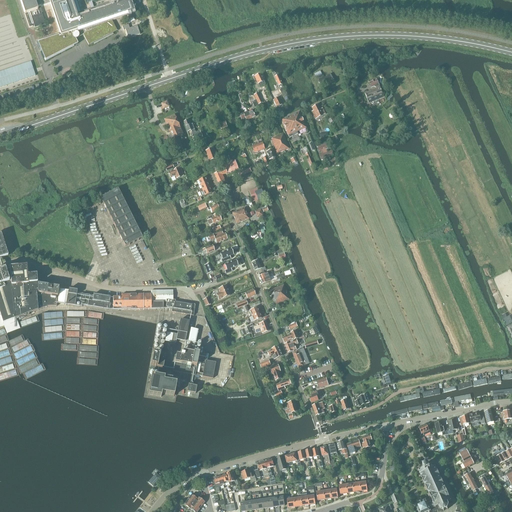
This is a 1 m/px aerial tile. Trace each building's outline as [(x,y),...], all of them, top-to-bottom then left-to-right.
[(20,0),(25,14),(29,28),(29,27),(33,26),(34,26),(35,28),(45,25),(44,20),(42,15),(42,14),(41,14),(39,7),(41,7),(50,4),(51,3),(61,31),(62,35),(62,36),(59,37),(59,35),(38,42),(44,59),(45,61),(78,44),(75,39),(76,39),(77,39),(77,38),(78,38),(82,35),(84,35),(89,45),(88,46),(117,31),(116,31),(111,21),(107,22),(107,20),(111,19),(132,12),(129,2),(128,2),(122,4),(121,3),(121,2),(122,2),(122,1),(122,0),(121,0),(114,0),(115,0),(115,1),(115,2),(116,2),(116,3),(117,3),(117,4),(118,4),(118,5),(115,6),(114,4),(111,5),(112,7),(107,9),(106,4),(93,8),(89,9),(80,12),(75,0),(20,0)] [(122,27),(124,31),(126,30),(128,38),(140,34),(137,26),(129,29),(128,25),(122,27)] [(254,77),(258,85),(262,92),(259,93),(262,99),(267,97),(260,83),(264,82),(260,74),(259,75),(258,74),(257,75),(257,76),(254,77)] [(318,80),(320,84),(326,82),(328,85),(334,82),(330,74),(318,80)] [(369,83),(371,88),(374,87),(376,88),(376,89),(365,93),(367,100),(383,94),(377,80),(369,83)] [(258,94),(254,95),(258,105),(262,103),(258,94)] [(273,100),(276,108),(282,105),(278,98),(273,100)] [(311,112),(315,119),(323,116),(317,105),(311,108),(313,111),(311,112)] [(249,114),(248,112),(243,114),(243,113),(239,115),(241,120),(245,118),(246,121),(251,119),(249,114)] [(281,120),(288,135),(289,138),(293,136),(292,134),(306,128),(299,112),(281,120)] [(326,116),(333,129),(337,126),(330,114),(326,116)] [(165,119),(169,129),(179,125),(175,115),(165,119)] [(194,142),(202,139),(200,131),(195,133),(194,130),(192,124),(189,125),(187,121),(184,122),(187,132),(191,131),(192,134),(191,134),(194,142)] [(219,124),(221,132),(228,130),(225,122),(219,124)] [(179,125),(169,129),(171,135),(168,136),(173,148),(180,145),(177,137),(183,134),(179,125)] [(271,139),(277,154),(289,149),(283,135),(271,139)] [(303,148),(308,146),(304,136),(300,138),(303,148)] [(252,147),(254,153),(264,149),(262,143),(252,147)] [(316,146),(319,151),(328,147),(327,143),(316,146)] [(205,152),(209,162),(217,160),(213,149),(205,152)] [(266,152),(269,160),(273,159),(274,162),(277,161),(272,150),(266,152)] [(319,155),(321,160),(333,156),(332,151),(319,155)] [(228,156),(218,159),(220,164),(230,161),(228,156)] [(234,166),(232,160),(227,162),(219,165),(221,170),(218,171),(218,172),(215,174),(214,175),(218,182),(219,183),(224,180),(222,175),(237,169),(236,166),(234,166)] [(180,168),(168,173),(170,178),(175,176),(176,179),(183,176),(180,168)] [(241,177),(243,183),(253,179),(250,173),(241,177)] [(200,186),(202,191),(209,188),(207,183),(200,186)] [(209,188),(202,191),(199,192),(201,197),(211,193),(209,188)] [(258,191),(257,188),(249,191),(252,201),(257,199),(258,200),(264,198),(262,190),(258,191)] [(100,198),(125,247),(142,238),(117,189),(100,198)] [(242,199),(245,206),(251,204),(249,197),(242,199)] [(207,209),(208,211),(210,210),(212,213),(219,210),(217,205),(207,209)] [(232,213),(234,219),(247,214),(245,208),(232,213)] [(219,215),(217,216),(216,214),(207,218),(208,220),(207,220),(209,226),(213,224),(221,221),(219,215)] [(247,214),(234,219),(236,224),(249,219),(247,214)] [(208,237),(210,241),(214,239),(216,244),(227,239),(225,234),(223,234),(222,232),(208,237)] [(205,250),(206,252),(207,254),(214,251),(212,246),(197,251),(198,254),(205,251),(204,251),(205,250)] [(231,259),(230,256),(233,255),(231,249),(220,254),(222,259),(221,259),(222,263),(231,259)] [(224,265),(227,270),(224,271),(225,274),(232,271),(231,269),(238,266),(236,260),(224,265)] [(260,267),(258,260),(251,263),(254,271),(260,269),(261,271),(266,270),(265,267),(262,268),(261,267),(260,267)] [(213,272),(209,263),(204,265),(208,274),(213,272)] [(27,266),(10,268),(5,269),(2,270),(0,271),(0,314),(3,324),(24,315),(25,317),(29,315),(29,314),(48,307),(56,306),(56,297),(57,297),(59,288),(38,284),(37,284),(36,275),(27,276),(27,266)] [(259,276),(261,280),(269,277),(268,275),(272,273),(271,271),(266,273),(266,274),(265,274),(264,272),(259,274),(260,276),(259,276)] [(269,277),(261,280),(262,284),(275,279),(276,280),(283,277),(282,275),(275,277),(270,279),(269,277)] [(269,290),(274,305),(289,300),(284,285),(269,290)] [(223,299),(230,296),(225,286),(218,289),(220,293),(216,294),(219,300),(222,298),(223,299)] [(57,297),(56,303),(66,304),(68,295),(68,291),(59,289),(57,297)] [(66,304),(75,306),(77,291),(69,289),(68,291),(68,295),(66,304)] [(243,294),(246,299),(255,295),(253,290),(243,294)] [(163,302),(167,302),(167,299),(173,300),(173,291),(151,291),(151,294),(144,295),(144,294),(143,294),(143,295),(121,295),(121,297),(113,297),(113,309),(118,309),(118,308),(121,308),(121,310),(163,309),(163,302)] [(87,303),(88,303),(87,306),(109,310),(110,304),(109,303),(110,297),(93,295),(93,296),(81,294),(81,299),(80,299),(80,298),(77,297),(77,300),(80,300),(81,300),(80,302),(76,301),(75,306),(80,307),(80,306),(82,307),(82,302),(84,302),(84,300),(88,300),(88,302),(87,302),(87,301),(86,301),(85,302),(85,303),(86,304),(87,303)] [(166,307),(172,308),(174,308),(175,302),(175,300),(173,300),(167,299),(167,302),(166,307)] [(236,305),(238,309),(248,305),(246,300),(236,305)] [(174,308),(172,308),(171,312),(193,316),(195,305),(192,304),(192,305),(175,302),(174,308)] [(249,311),(252,316),(259,313),(257,308),(249,311)] [(259,313),(252,316),(252,317),(249,318),(251,323),(261,318),(259,313)] [(511,314),(503,319),(507,326),(511,323),(511,314)] [(176,342),(181,343),(184,344),(189,322),(180,320),(177,335),(173,335),(171,343),(176,344),(176,342)] [(265,321),(258,324),(259,326),(253,328),(256,334),(261,332),(262,333),(268,331),(265,321)] [(282,338),(285,344),(298,339),(295,331),(291,333),(291,334),(282,338)] [(297,340),(285,344),(288,353),(296,350),(295,345),(298,344),(297,340)] [(272,350),(267,352),(270,357),(273,355),(275,360),(283,356),(278,346),(271,349),(272,350)] [(293,353),(299,368),(306,366),(300,350),(293,353)] [(182,356),(180,355),(176,355),(175,362),(174,362),(173,372),(195,376),(202,377),(212,379),(216,363),(205,361),(203,373),(196,372),(197,367),(196,366),(199,354),(193,353),(183,351),(182,356)] [(151,366),(163,368),(165,358),(159,357),(159,355),(153,354),(151,366)] [(269,360),(260,364),(261,368),(271,365),(269,360)] [(281,372),(278,365),(270,368),(270,369),(264,371),(265,374),(271,371),(272,375),(273,374),(276,381),(282,379),(279,372),(281,372)] [(150,373),(149,375),(151,375),(151,376),(163,378),(164,375),(165,369),(163,369),(163,368),(151,366),(150,373)] [(174,396),(175,389),(176,383),(170,382),(170,379),(164,378),(163,378),(151,376),(148,395),(161,397),(162,394),(174,396)] [(331,376),(326,378),(317,381),(319,388),(329,385),(327,380),(332,378),(331,376)] [(500,377),(487,379),(488,385),(501,382),(500,377)] [(486,379),(472,382),(474,388),(487,385),(486,379)] [(280,384),(282,390),(286,389),(285,387),(291,384),(290,380),(280,384)] [(471,382),(457,386),(458,391),(473,387),(471,382)] [(187,392),(189,393),(191,393),(195,394),(197,386),(193,386),(188,385),(187,392)] [(439,390),(422,393),(423,398),(440,394),(439,390)] [(309,398),(311,403),(318,400),(318,399),(319,398),(317,392),(311,394),(312,397),(309,398)] [(419,394),(399,399),(400,403),(420,398),(419,394)] [(359,400),(355,402),(357,407),(367,404),(370,403),(369,403),(367,395),(364,396),(358,397),(359,400)] [(349,409),(346,400),(341,402),(344,411),(349,409)] [(285,410),(287,414),(288,414),(289,416),(290,419),(293,418),(293,415),(292,413),(297,411),(294,401),(286,403),(288,409),(285,410)] [(312,406),(316,416),(324,413),(321,403),(312,406)] [(405,410),(390,414),(391,419),(406,415),(405,410)] [(503,412),(504,420),(511,418),(511,416),(511,410),(503,412)] [(494,422),(491,411),(484,412),(487,424),(494,422)] [(479,413),(469,415),(471,423),(481,421),(481,424),(485,424),(483,416),(480,417),(479,413)] [(459,418),(462,430),(464,436),(466,435),(464,425),(469,424),(468,416),(459,418)] [(450,428),(447,429),(448,435),(454,434),(453,430),(457,430),(455,421),(449,422),(450,428)] [(448,435),(447,429),(444,430),(442,423),(435,424),(437,434),(442,433),(443,436),(448,435)] [(424,435),(432,432),(429,426),(428,427),(426,425),(419,428),(422,434),(423,433),(424,435)] [(370,435),(362,437),(364,443),(361,444),(363,448),(365,448),(366,448),(371,447),(369,441),(372,440),(370,435)] [(347,444),(350,454),(355,453),(354,449),(361,447),(359,440),(347,444)] [(347,454),(346,449),(344,441),(337,443),(339,451),(343,450),(344,455),(347,454)] [(333,454),(337,453),(335,445),(328,446),(331,456),(333,455),(333,454)] [(321,449),(322,456),(323,456),(323,458),(326,457),(327,463),(330,462),(327,447),(324,448),(323,447),(322,448),(321,448),(321,449)] [(312,450),(313,458),(317,457),(318,461),(320,460),(318,449),(315,449),(314,449),(313,449),(313,450),(312,450)] [(459,454),(462,458),(469,455),(467,450),(459,454)] [(304,451),(298,453),(300,459),(300,460),(304,459),(304,463),(306,462),(304,451)] [(505,462),(501,454),(500,452),(496,454),(495,453),(493,455),(496,461),(498,460),(500,464),(505,462)] [(505,452),(501,454),(505,462),(509,459),(505,452)] [(297,460),(295,453),(290,455),(292,462),(296,461),(296,463),(297,462),(298,467),(301,466),(300,460),(300,459),(297,460)] [(460,459),(462,464),(472,459),(469,455),(462,458),(460,459)] [(279,465),(275,466),(280,483),(284,482),(281,471),(287,469),(283,457),(277,458),(279,465)] [(274,467),(272,459),(265,461),(270,477),(271,482),(275,481),(274,476),(272,477),(269,468),(274,467)] [(472,459),(462,464),(465,469),(474,464),(472,459)] [(265,461),(257,463),(260,471),(263,470),(265,479),(270,477),(265,461)] [(438,511),(439,511),(443,510),(443,511),(448,509),(449,505),(452,504),(451,502),(449,496),(450,496),(446,487),(435,464),(429,466),(428,463),(425,465),(423,465),(424,468),(418,471),(429,495),(428,495),(430,499),(426,501),(426,500),(415,505),(418,511),(429,511),(431,511),(430,511),(433,511),(437,510),(438,511)] [(150,484),(155,489),(169,476),(172,475),(171,471),(168,467),(150,484)] [(250,478),(252,483),(256,481),(255,475),(252,476),(250,470),(241,473),(243,480),(250,478)] [(235,481),(232,472),(226,474),(229,483),(230,487),(232,486),(231,482),(235,481)] [(467,485),(469,484),(474,481),(470,473),(467,475),(466,472),(463,473),(465,477),(463,478),(467,485)] [(480,480),(485,488),(489,485),(484,475),(481,476),(483,479),(480,480)] [(474,481),(469,484),(474,494),(477,493),(476,490),(478,489),(474,481)] [(361,492),(368,491),(366,482),(359,483),(361,492)] [(346,485),(339,486),(340,495),(347,494),(346,485)] [(489,485),(485,488),(489,496),(491,494),(492,497),(495,496),(489,485)] [(338,498),(337,489),(330,490),(331,499),(338,498)] [(330,490),(323,491),(325,500),(331,499),(330,490)] [(323,491),(316,492),(318,501),(325,500),(323,491)] [(184,505),(190,509),(194,511),(197,511),(204,502),(193,494),(192,495),(191,495),(184,505)] [(292,496),(292,499),(287,500),(288,508),(295,507),(294,499),(293,495),(292,496)] [(316,504),(314,496),(307,497),(309,505),(316,504)] [(307,497),(301,498),(302,506),(309,505),(307,497)] [(295,507),(302,506),(301,498),(294,499),(295,507)]
